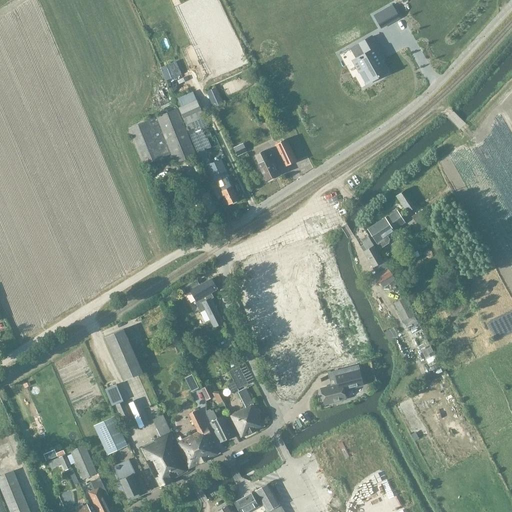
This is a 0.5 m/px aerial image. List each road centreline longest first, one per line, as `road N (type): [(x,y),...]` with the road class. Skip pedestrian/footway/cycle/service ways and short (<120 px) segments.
road 1 (unclassified): [(216,242),(409,110),(511,5)]
road 2 (unclassified): [(223,256),(329,217),(354,245),(429,384)]
road 3 (unclassified): [(0,364),(181,251),(216,242)]
road 4 (residential): [(271,431),(279,419),(227,309),(223,256)]
road 5 (track): [(473,139),(440,109),(333,183)]
road 6 (residential): [(132,511),(271,431)]
